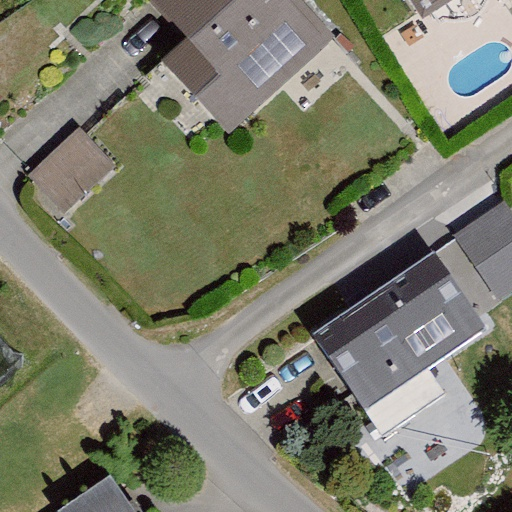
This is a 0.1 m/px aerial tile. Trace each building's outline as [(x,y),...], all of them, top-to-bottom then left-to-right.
[(172,70),(233,137),(329,51),(282,0),(147,0),(194,51),(172,70)] [(381,0),(411,47),(488,0),(381,0)] [(78,136),(24,186),(59,223),(113,174),(78,136)] [(511,292),(511,226),(501,212),(450,249),(492,307),(511,292)] [(305,348),(379,456),(452,407),(428,373),(479,338),(428,264),(305,348)] [(123,511),(106,486),(68,511),(123,511)]
